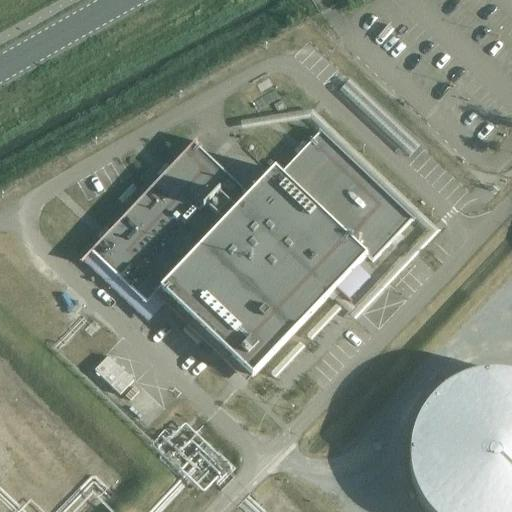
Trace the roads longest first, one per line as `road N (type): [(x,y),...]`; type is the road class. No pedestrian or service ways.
road 1 (unclassified): [(10,212),(266,65),(283,63),(475,241)]
road 2 (unclassified): [(0,69),(124,0)]
